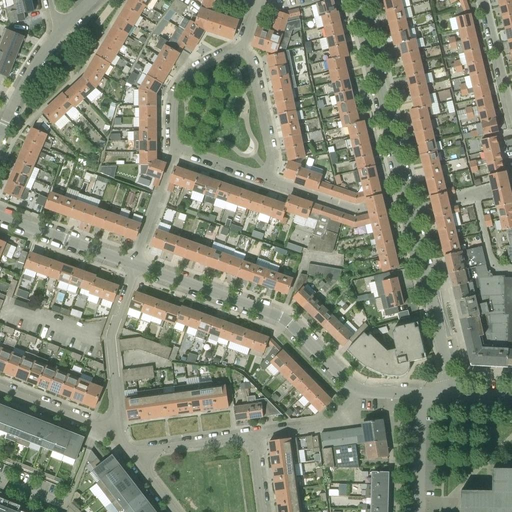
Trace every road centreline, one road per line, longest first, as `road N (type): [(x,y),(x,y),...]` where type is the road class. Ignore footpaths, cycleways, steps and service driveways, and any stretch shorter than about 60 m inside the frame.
road 1 (residential): [(355,389),(285,322),(134,266)]
road 2 (residential): [(408,199),(359,0)]
road 3 (residential): [(449,395),(450,366),(410,209)]
road 4 (residential): [(134,266),(111,335),(118,432)]
road 5 (unknown): [(96,425),(70,500),(51,503),(0,484)]
road 6 (residential): [(264,177),(357,210),(408,199)]
road 7 (residential): [(244,43),(181,78),(171,122),(175,148)]
road 8 (residential): [(134,266),(0,217)]
road 9 (residential): [(264,177),(270,155),(244,43)]
road 10 (residential): [(118,432),(0,388)]
road 11 (residential): [(175,148),(134,266)]
road 12 (residential): [(253,436),(130,453)]
